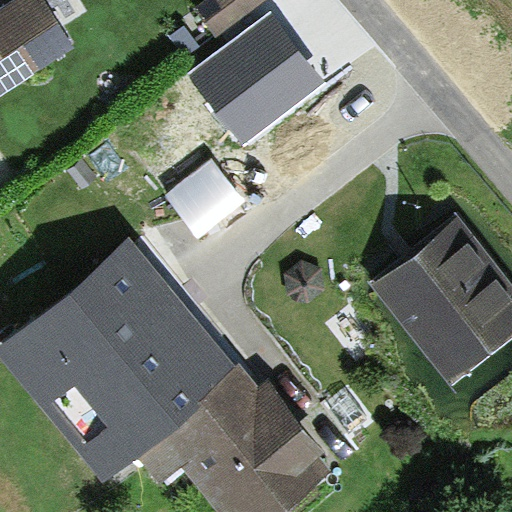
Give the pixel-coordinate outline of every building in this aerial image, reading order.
[(0,93),(64,52),(23,0),(9,0),(0,6),(0,93)] [(216,34),(269,6),(265,0),(206,0),(200,3),(216,34)] [(201,240),(249,205),(217,162),(169,197),(201,240)] [(449,367),(511,316),(511,304),(451,228),(382,283),(449,367)] [(149,424),(216,511),(255,511),(315,467),(290,434),(308,421),(280,384),(261,399),(222,347),(200,364),(105,240),(0,319),(0,366),(82,474),(149,424)]
